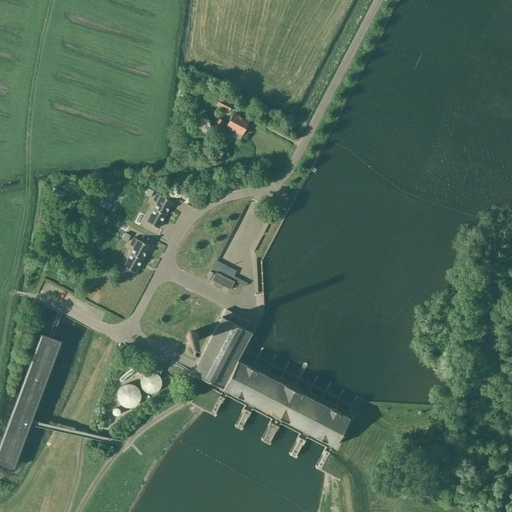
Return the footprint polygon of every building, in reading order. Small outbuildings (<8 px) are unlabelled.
[(228,111),(232,103),(219,97),(215,104),(228,111)] [(238,138),(248,121),(233,113),(227,124),(223,121),(223,120),(218,117),(212,128),(218,131),(221,125),(225,127),(229,129),(226,134),(236,139),(238,138)] [(153,191),(148,188),(144,195),(149,197),(153,191)] [(158,228),(172,201),(157,193),(153,200),(157,202),(146,221),(158,228)] [(127,241),(130,235),(124,232),(121,239),(127,241)] [(135,272),(143,256),(149,245),(133,237),(129,245),(133,247),(123,266),(124,266),(122,270),(123,273),(130,277),(132,275),(134,272),(135,272)] [(216,261),(212,270),(234,280),(238,272),(216,261)] [(230,289),(234,281),(216,272),(212,280),(230,289)] [(221,316),(197,362),(194,369),(192,372),(221,387),(334,446),(349,417),(302,393),(299,392),(300,390),(287,384),(287,385),(283,383),(283,384),(237,360),(251,331),(244,328),(248,321),(225,309),(222,316),(221,316)] [(193,331),(192,331),(189,332),(188,334),(187,336),(187,338),(188,340),(189,341),(191,341),(193,341),(195,340),(196,339),(197,337),(197,335),(196,334),(195,332),(194,332),(193,331)] [(33,417),(61,341),(51,337),(40,333),(0,440),(0,455),(16,461),(14,467),(31,421),(32,419),(33,417)] [(138,369),(138,368),(138,367),(137,367),(137,366),(137,365),(136,365),(136,364),(135,364),(134,363),(133,363),(132,363),(131,363),(130,363),(130,364),(129,364),(129,365),(128,365),(128,366),(127,366),(127,367),(127,368),(127,369),(127,370),(127,371),(128,371),(128,372),(129,372),(129,373),(130,373),(130,374),(131,374),(132,374),(133,374),(134,374),(135,373),(136,373),(136,372),(137,372),(137,371),(137,370),(138,370),(138,369)] [(139,381),(139,382),(139,383),(140,384),(140,385),(140,386),(141,387),(141,388),(142,389),(142,390),(143,390),(144,391),(146,392),(147,393),(149,393),(150,393),(152,393),(154,392),(155,392),(156,391),(157,390),(158,389),(159,389),(159,388),(160,387),(160,386),(161,385),(161,384),(161,383),(161,381),(161,380),(160,379),(160,378),(159,376),(158,375),(157,374),(156,373),(155,373),(154,372),(153,372),(152,372),(150,371),(149,372),(147,372),(146,372),(145,373),(144,373),(143,374),(142,375),(141,376),(141,377),(140,378),(140,379),(139,380),(139,381)] [(140,396),(140,395),(140,394),(140,393),(139,392),(139,391),(139,390),(138,389),(137,388),(137,387),(136,386),(135,385),(134,385),(133,384),(131,384),(130,384),(128,383),(127,383),(126,384),(124,384),(123,385),(122,385),(120,386),(120,387),(119,388),(118,389),(118,390),(117,390),(117,392),(116,393),(116,394),(116,395),(116,396),(116,397),(117,399),(117,400),(118,401),(118,402),(119,403),(120,404),(121,405),(122,406),(124,406),(124,407),(126,407),(128,407),(129,407),(130,407),(132,407),(133,406),(134,405),(135,405),(136,404),(137,403),(138,402),(139,401),(139,400),(139,399),(140,397),(140,396)]
